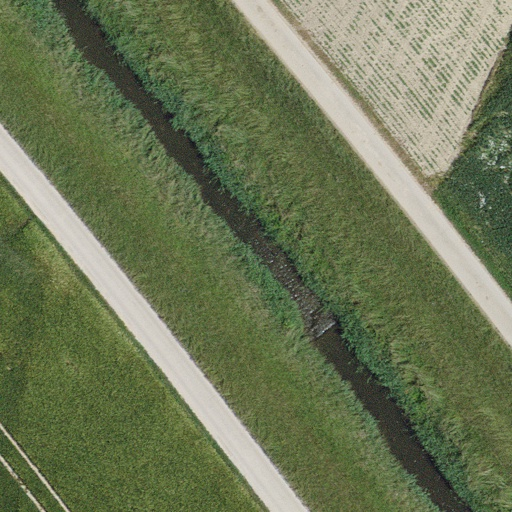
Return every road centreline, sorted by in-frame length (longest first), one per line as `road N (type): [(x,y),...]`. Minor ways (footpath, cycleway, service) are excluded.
road 1 (track): [(0,148),(287,511)]
road 2 (track): [(511,332),(244,0)]
